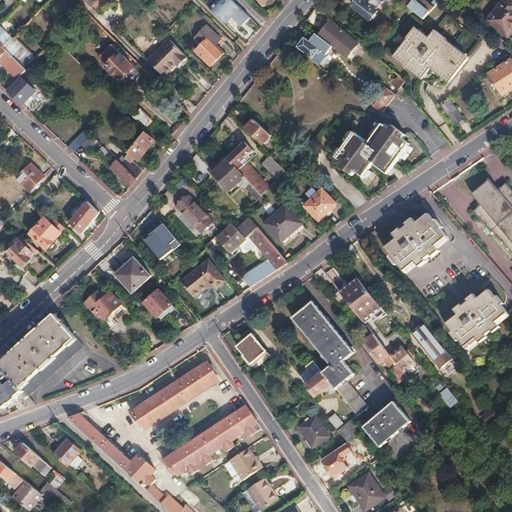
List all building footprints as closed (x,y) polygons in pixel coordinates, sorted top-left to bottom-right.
[(217,0),(210,7),(225,22),(232,15),(238,21),(240,19),(243,23),(250,17),(240,7),(232,0),(217,0)] [(358,0),(353,7),(371,21),(378,12),(376,10),(384,0),(358,0)] [(406,0),(403,3),(425,20),(431,12),(416,0),(406,0)] [(511,0),(505,0),(489,21),(509,37),(511,33),(511,0)] [(329,16),(317,30),(336,46),(335,48),(346,57),(359,42),(329,16)] [(203,43),(196,51),(211,65),(223,53),(218,48),(224,42),(210,28),(199,39),(203,43)] [(0,60),(18,78),(27,69),(26,68),(5,47),(11,41),(0,30),(0,60)] [(419,31),(396,59),(420,77),(428,67),(443,79),(445,75),(452,81),(467,61),(433,34),(429,39),(419,31)] [(305,37),(298,47),(319,63),(332,46),(315,33),(310,40),(305,37)] [(170,39),(149,60),(164,75),(177,63),(179,65),(187,58),(185,55),(186,54),(170,39)] [(110,65),(107,68),(120,81),(128,72),(130,73),(134,70),(132,68),(133,67),(121,54),(119,56),(117,54),(108,63),(110,65)] [(511,61),(511,59),(489,74),(503,95),(511,88),(511,61)] [(22,77),(9,90),(23,104),(36,91),(22,77)] [(401,88),(396,95),(402,101),(408,95),(401,88)] [(383,91),(380,95),(381,96),(390,103),(393,98),(383,91)] [(381,96),(374,107),(382,113),(390,103),(381,96)] [(449,101),(441,107),(455,124),(462,119),(449,101)] [(139,109),(133,116),(144,128),(151,121),(139,109)] [(254,119),(246,128),(264,144),(272,135),(254,119)] [(354,135),(335,160),(341,165),(339,168),(352,177),(354,175),(362,180),(375,163),(377,165),(382,158),(388,162),(389,161),(395,166),(411,145),(404,139),(406,136),(393,126),(391,130),(384,125),(367,148),(365,146),(367,144),(354,135)] [(125,159),(121,163),(137,179),(143,171),(133,160),(136,157),(139,161),(155,140),(145,132),(125,159)] [(91,135),(81,145),(86,150),(96,140),(91,135)] [(246,142),(228,158),(246,177),(248,180),(261,194),(269,187),(247,163),(249,161),(246,157),(254,150),(246,142)] [(104,146),(99,150),(105,156),(109,151),(104,146)] [(271,157),(264,163),(280,179),(287,172),(271,157)] [(228,158),(214,172),(231,190),(246,177),(228,158)] [(377,165),(376,167),(388,175),(395,166),(389,161),(388,162),(382,158),(377,165)] [(118,160),(111,166),(131,186),(137,179),(121,163),(118,160)] [(194,178),(202,185),(212,174),(198,161),(192,167),(198,172),(194,178)] [(31,191),(45,176),(32,163),(17,178),(31,191)] [(489,179),(471,194),(480,205),(477,208),(511,248),(511,200),(501,188),(498,190),(489,179)] [(248,180),(244,184),(258,199),(262,195),(261,194),(248,180)] [(322,189),(305,206),(319,220),(337,204),(322,189)] [(35,200),(39,205),(47,196),(43,192),(35,200)] [(188,192),(176,203),(195,223),(206,212),(188,192)] [(79,211),(91,223),(100,213),(88,202),(79,211)] [(287,205),(265,224),(281,242),(288,237),(287,235),(301,222),(287,205)] [(79,211),(74,217),(69,222),(81,233),(91,223),(79,211)] [(206,212),(195,223),(200,229),(212,218),(206,212)] [(397,239),(385,248),(391,256),(390,257),(396,265),(398,264),(404,272),(416,262),(420,267),(427,262),(425,260),(431,255),(433,257),(440,251),(436,246),(447,237),(441,230),(443,228),(437,220),(435,222),(429,214),(417,223),(413,218),(406,223),(408,226),(402,230),(400,228),(393,234),(397,239)] [(28,231),(48,250),(66,229),(52,216),(48,221),(42,216),(28,231)] [(250,217),(238,229),(247,238),(249,236),(259,227),(250,217)] [(180,244),(162,223),(143,240),(161,261),(180,244)] [(232,223),(216,238),(231,253),(247,238),(238,229),(232,223)] [(259,227),(249,236),(270,260),(278,269),(289,262),(259,227)] [(33,260),(31,259),(37,251),(20,237),(14,244),(16,245),(9,254),(4,259),(23,276),(28,270),(26,268),(33,260)] [(132,260),(114,277),(131,295),(149,279),(132,260)] [(210,260),(184,283),(197,298),(212,284),(217,289),(227,280),(210,260)] [(270,260),(235,282),(244,292),(278,269),(270,260)] [(357,278),(347,287),(370,315),(380,306),(357,278)] [(347,287),(341,292),(363,320),(370,315),(347,287)] [(457,314),(446,324),(452,332),(450,333),(457,342),(459,340),(465,348),(476,338),(480,343),(487,337),(485,335),(491,330),(493,333),(500,327),(496,322),(507,313),(502,306),(504,305),(497,296),(495,298),(489,290),(477,299),(473,293),(466,299),(468,301),(462,306),(460,303),(453,309),(457,314)] [(172,305),(160,291),(147,303),(159,316),(172,305)] [(122,303),(111,292),(105,298),(99,292),(87,303),(104,321),(122,303)] [(313,301),(293,318),(332,366),(323,374),(332,384),(357,415),(358,416),(368,408),(347,381),(355,375),(344,361),(355,352),(313,301)] [(0,364),(0,365),(29,397),(84,348),(55,315),(0,364)] [(246,339),(238,347),(244,354),(243,355),(251,364),(267,351),(249,330),(243,336),(246,339)] [(375,334),(366,341),(383,363),(386,360),(390,366),(397,361),(392,355),(375,334)] [(433,336),(422,346),(440,368),(452,358),(433,336)] [(402,346),(392,355),(397,361),(399,364),(405,371),(416,363),(402,346)] [(308,371),(300,378),(315,397),(332,384),(323,374),(313,361),(306,367),(308,371)] [(209,366),(207,363),(130,414),(141,431),(222,378),(212,364),(209,366)] [(399,364),(391,370),(400,382),(408,375),(405,371),(399,364)] [(0,401),(2,404),(5,408),(18,396),(28,407),(35,404),(29,397),(0,365),(0,401)] [(445,384),(437,391),(450,406),(457,400),(445,384)] [(395,401),(365,426),(382,446),(412,421),(395,401)] [(246,431),(249,436),(261,428),(247,406),(163,463),(174,475),(176,473),(179,476),(188,470),(192,475),(199,470),(195,465),(202,460),(206,465),(213,460),(210,455),(224,445),(227,451),(234,446),(231,440),(246,431)] [(498,406),(494,409),(500,415),(503,412),(498,406)] [(170,511),(191,511),(187,507),(183,510),(170,496),(167,499),(152,485),(157,480),(152,475),(157,471),(139,455),(132,463),(80,414),(68,418),(170,511)] [(334,415),(328,420),(337,431),(343,426),(334,415)] [(318,416),(301,428),(315,449),(331,437),(318,416)] [(352,420),(337,432),(346,442),(361,431),(352,420)] [(48,447),(55,453),(64,443),(58,437),(48,447)] [(54,454),(67,465),(68,463),(77,454),(81,450),(69,439),(54,454)] [(23,443),(17,451),(40,472),(47,465),(23,443)] [(340,447),(325,458),(336,476),(354,464),(348,455),(346,456),(340,447)] [(375,447),(365,454),(371,463),(381,456),(375,447)] [(253,463),(250,465),(242,453),(224,465),(237,484),(258,470),(253,463)] [(77,454),(68,463),(75,470),(83,461),(77,454)] [(22,504),(28,510),(42,493),(0,460),(0,473),(17,488),(11,496),(22,504)] [(52,468),(47,465),(40,472),(45,476),(52,468)] [(46,478),(58,488),(66,479),(54,469),(46,478)] [(369,473),(349,487),(355,494),(351,497),(355,502),(358,500),(366,511),(386,498),(369,473)] [(279,498),(269,483),(267,484),(263,478),(249,488),(262,508),(279,498)] [(42,493),(64,511),(65,511),(72,504),(49,484),(42,493)] [(249,488),(243,492),(256,511),(262,508),(249,488)]
